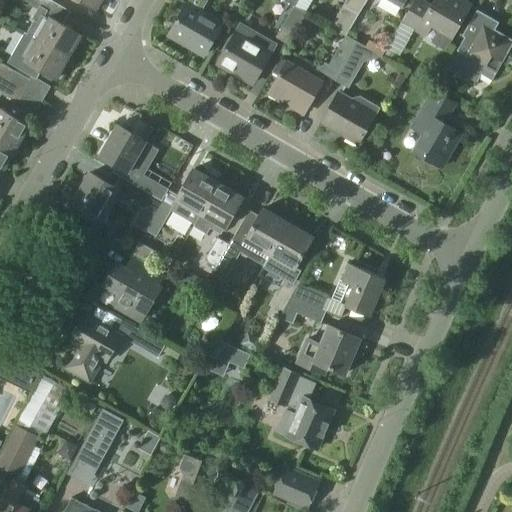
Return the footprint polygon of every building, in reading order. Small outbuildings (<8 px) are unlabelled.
[(24,0),(44,11),(50,0),(49,0),(24,0)] [(78,0),(96,10),(102,0),(78,0)] [(344,0),(329,26),(344,35),(364,0),(344,0)] [(459,0),(432,0),(430,4),(423,0),(413,0),(399,23),(432,43),(434,40),(446,47),(451,38),(450,37),(469,5),(459,0)] [(204,57),(222,25),(185,4),(167,36),(204,57)] [(292,8),(274,37),(286,44),(303,15),(292,8)] [(491,81),(502,62),(507,65),(511,58),(506,55),(511,45),(511,40),(494,30),(498,23),(476,10),(461,36),(464,37),(456,51),(459,52),(448,70),(466,81),(467,78),(476,83),(481,75),(491,81)] [(0,52),(3,55),(27,20),(16,13),(0,36),(0,52)] [(35,20),(27,33),(37,38),(69,57),(81,36),(49,17),(49,18),(42,14),(38,21),(35,20)] [(273,51),(235,29),(215,64),(253,86),(273,51)] [(56,79),(69,57),(37,38),(27,33),(26,32),(13,55),(56,79)] [(324,80),(322,79),(325,74),(335,81),(350,55),(358,42),(345,35),(328,64),(321,60),(313,74),(286,59),(285,60),(280,57),(272,72),(277,75),(266,94),(304,116),(324,80)] [(382,56),(386,50),(369,40),(365,46),(382,56)] [(386,50),(382,56),(390,61),(394,54),(386,50)] [(348,88),(363,63),(350,55),(335,81),(348,88)] [(0,77),(24,92),(32,80),(0,61),(0,77)] [(0,77),(0,91),(4,94),(0,101),(0,137),(17,148),(29,126),(11,115),(24,92),(0,77)] [(444,124),(456,103),(430,89),(407,129),(420,137),(418,139),(447,155),(460,133),(444,124)] [(338,93),(321,124),(358,145),(380,108),(360,96),(351,100),(338,93)] [(117,122),(98,156),(116,166),(114,171),(160,199),(166,189),(143,176),(150,164),(138,157),(148,140),(117,122)] [(0,167),(4,169),(17,148),(0,137),(0,167)] [(440,168),(447,155),(418,139),(411,151),(440,168)] [(194,224),(217,183),(192,170),(176,199),(166,194),(162,200),(161,199),(152,214),(154,215),(145,230),(157,236),(171,210),(194,224)] [(152,214),(161,199),(151,194),(120,176),(113,188),(88,173),(70,204),(97,220),(111,196),(130,205),(132,202),(152,214)] [(220,234),(241,197),(217,183),(194,224),(192,226),(205,233),(208,228),(220,234)] [(228,245),(215,268),(212,273),(223,279),(239,251),(262,266),(287,223),(262,209),(253,223),(243,217),(228,245)] [(291,296),(299,281),(295,279),(300,271),(294,268),(312,238),(287,223),(262,266),(286,280),(272,304),(283,311),(291,296)] [(215,268),(228,245),(216,238),(205,258),(206,263),(215,268)] [(158,293),(155,291),(164,274),(131,256),(126,266),(116,260),(101,285),(115,294),(109,305),(140,323),(158,293)] [(353,286),(345,305),(369,315),(384,279),(350,264),(342,282),(353,286)] [(300,281),(299,281),(291,296),(326,310),(331,299),(328,297),(328,296),(299,283),(300,281)] [(326,310),(291,296),(283,311),(279,318),(293,323),(297,313),(321,323),(326,310)] [(102,359),(105,361),(119,335),(158,357),(165,344),(107,311),(100,325),(85,316),(70,342),(76,346),(64,367),(89,382),(102,359)] [(328,326),(321,343),(305,336),(294,364),(323,375),(326,367),(344,374),(359,338),(328,326)] [(239,344),(258,354),(264,342),(246,332),(239,344)] [(249,352),(233,345),(226,361),(242,368),(249,352)] [(0,368),(16,377),(21,366),(0,355),(0,368)] [(333,411),(309,400),(316,383),(279,368),(267,398),(298,411),(295,418),(283,413),(276,430),(288,435),(317,448),(333,411)] [(0,453),(0,468),(19,478),(38,438),(41,440),(69,392),(42,376),(14,424),(0,453)] [(103,410),(79,453),(98,464),(122,420),(103,410)] [(201,460),(184,454),(179,467),(183,476),(176,496),(186,499),(201,460)] [(318,481),(283,465),(271,493),(305,509),(318,481)] [(22,491),(26,484),(13,478),(3,496),(1,495),(0,496),(0,511),(34,511),(35,511),(32,510),(38,498),(22,491)] [(137,511),(138,511),(145,497),(133,491),(125,506),(137,511)] [(63,511),(98,511),(99,511),(71,497),(63,511)]
